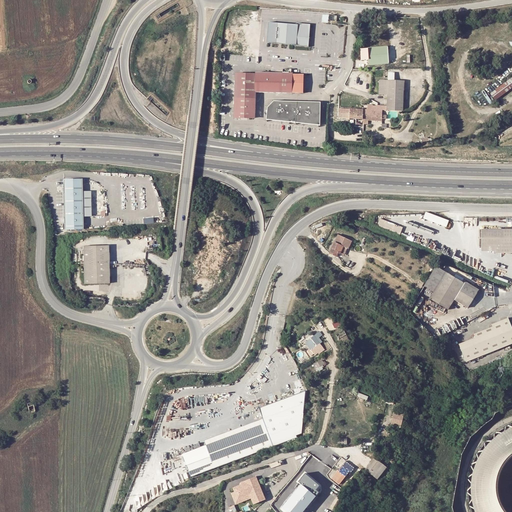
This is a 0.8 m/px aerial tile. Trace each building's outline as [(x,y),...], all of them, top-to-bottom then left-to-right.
[(269,42),(278,43),(280,22),(271,21),(269,42)] [(311,29),(310,28),(297,28),(297,23),(280,22),(278,43),(310,45),(311,29)] [(382,53),(388,52),(388,45),(366,47),(366,53),(361,53),(361,59),(366,58),(383,57),(382,53)] [(383,57),(366,58),(367,64),(389,63),(388,52),(382,53),(383,57)] [(290,91),(290,90),(290,74),(291,72),(290,72),(281,71),(254,71),(253,72),(233,72),(233,116),(253,116),(253,90),(290,91)] [(301,74),(290,74),(290,90),(300,90),(301,74)] [(511,77),(490,92),(495,100),(511,88),(511,77)] [(378,95),(387,95),(387,80),(379,79),(378,95)] [(395,80),(387,80),(387,95),(387,104),(391,104),(398,108),(398,111),(402,111),(403,81),(395,80)] [(267,107),(267,119),(320,125),(320,102),(274,101),(267,107)] [(360,117),(360,118),(380,119),(380,113),(380,108),(387,108),(387,104),(367,103),(367,108),(338,107),(337,116),(360,117)] [(65,230),(83,229),(82,179),(64,179),(65,230)] [(448,222),(427,212),(424,217),(445,228),(448,222)] [(407,228),(380,218),(378,225),(404,235),(407,228)] [(511,228),(482,228),(482,245),(493,245),(493,251),(511,251),(511,228)] [(342,244),(346,246),(350,238),(338,232),(334,240),(328,251),(334,254),(336,250),(338,251),(342,244)] [(84,246),(84,284),(110,283),(109,245),(84,246)] [(448,310),(455,299),(469,307),(479,289),(437,265),(421,291),(448,310)] [(476,333),(477,336),(459,343),(467,362),(511,343),(511,325),(509,317),(492,324),(493,327),(476,333)] [(303,341),(313,353),(319,349),(321,351),(323,349),(312,334),(303,341)] [(315,367),(324,362),(322,358),(313,363),(315,367)] [(304,423),(306,392),(259,408),(263,419),(204,439),(206,444),(180,453),(190,477),(297,438),(297,436),(294,427),(304,423)] [(393,411),(390,422),(399,424),(402,413),(393,411)] [(304,433),(304,423),(294,427),(297,436),(304,433)] [(511,511),(511,427),(508,429),(499,433),(492,439),(485,445),(479,452),(475,460),(471,469),(469,478),(468,487),(468,497),(470,506),(472,511),(511,511)] [(384,439),(378,437),(375,443),(381,445),(384,439)] [(403,459),(405,451),(394,448),(392,457),(401,459),(403,459)] [(364,455),(359,462),(364,466),(369,460),(364,455)] [(376,477),(386,465),(372,456),(369,460),(364,466),(363,467),(376,477)] [(351,470),(354,466),(343,459),(331,477),(339,483),(349,469),(351,470)] [(297,481),(300,483),(280,507),(285,511),(301,511),(319,491),(316,489),(320,485),(304,472),(297,481)] [(265,499),(256,476),(241,482),(242,484),(234,487),(235,491),(232,492),(236,503),(251,497),(254,504),(265,499)]
